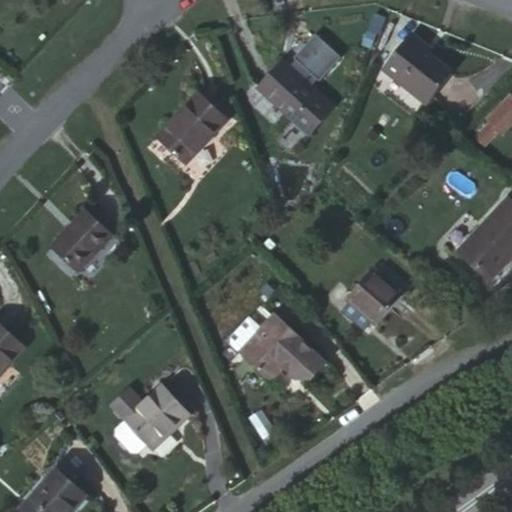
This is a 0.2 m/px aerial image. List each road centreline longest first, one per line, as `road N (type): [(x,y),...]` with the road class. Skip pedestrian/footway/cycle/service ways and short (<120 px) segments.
road 1 (residential): [(80,87),(260,493)]
road 2 (residential): [(511,335),(432,369),(260,493)]
